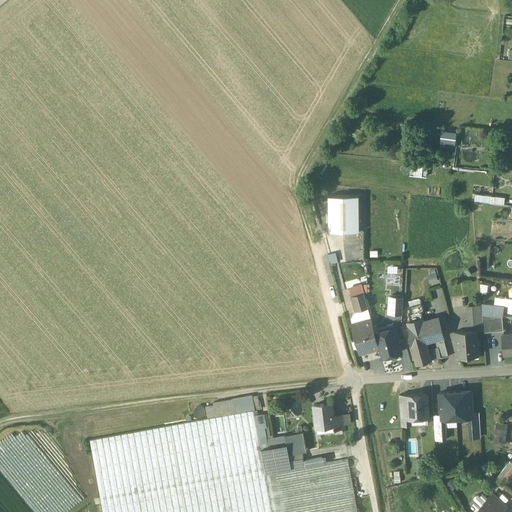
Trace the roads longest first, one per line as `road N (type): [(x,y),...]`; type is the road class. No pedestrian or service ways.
road 1 (track): [(352,381),(304,190),(410,0)]
road 2 (track): [(0,425),(352,381)]
road 3 (residential): [(511,372),(352,381)]
road 4 (track): [(375,511),(352,381)]
